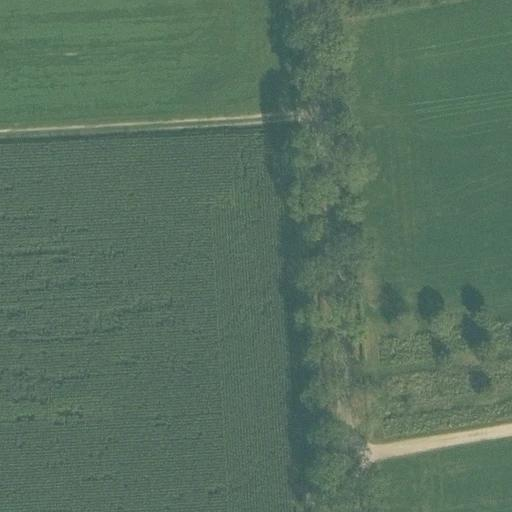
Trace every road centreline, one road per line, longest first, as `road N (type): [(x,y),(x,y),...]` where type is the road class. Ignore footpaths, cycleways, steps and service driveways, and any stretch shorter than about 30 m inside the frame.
road 1 (tertiary): [(349,511),(317,0)]
road 2 (track): [(0,135),(324,118)]
road 3 (track): [(345,455),(511,432)]
